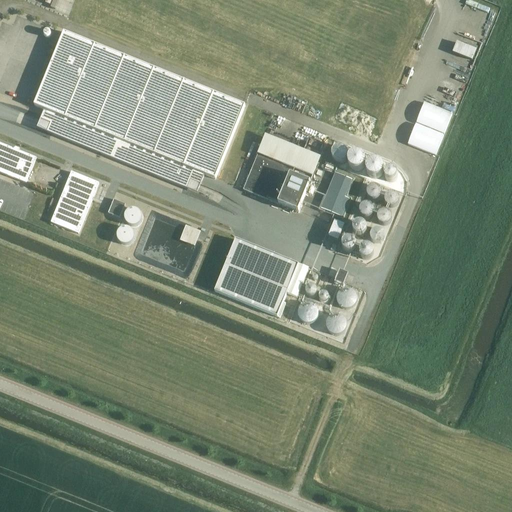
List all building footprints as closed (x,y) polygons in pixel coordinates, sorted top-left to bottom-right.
[(478,4),(467,0),(466,4),(477,9),(478,4)] [(118,161),(155,69),(64,33),(35,106),(45,110),(38,129),(118,161)] [(481,60),(484,49),(463,42),(460,54),(481,60)] [(155,69),(118,161),(198,194),(205,175),(216,180),(246,106),(155,69)] [(467,86),(464,75),(448,79),(450,90),(467,86)] [(452,115),(425,104),(417,124),(444,135),(452,115)] [(444,136),(416,125),(408,145),(435,156),(444,136)] [(37,170),(41,160),(0,143),(0,172),(27,184),(33,169),(37,170)] [(342,148),(341,148),(339,148),(338,148),(337,149),(336,149),(335,150),(335,151),(334,152),(334,153),(333,154),(333,155),(333,156),(333,157),(333,158),(333,159),(334,160),(335,161),(335,162),(336,162),(337,163),(338,163),(339,163),(340,164),(342,163),(343,163),(344,163),(345,162),(346,161),(347,160),(347,159),(348,158),(348,157),(348,156),(348,155),(348,154),(348,153),(347,152),(346,151),(346,150),(345,149),(344,149),(343,148),(342,148)] [(244,191),(299,213),(314,177),(259,154),(244,191)] [(354,157),(353,158),(352,158),(352,159),(351,160),(351,161),(351,162),(351,163),(351,164),(351,165),(351,166),(352,167),(352,168),(353,168),(354,169),(355,169),(356,169),(357,170),(358,169),(359,169),(360,169),(361,168),(362,168),(362,167),(363,166),(363,165),(363,164),(364,163),(363,162),(363,161),(363,160),(362,159),(361,158),(360,157),(359,157),(358,157),(357,157),(356,157),(355,157),(354,157)] [(374,163),(373,163),(372,164),(371,164),(370,165),(369,165),(369,166),(368,166),(368,167),(368,168),(367,169),(367,170),(367,171),(368,172),(368,173),(369,174),(369,175),(371,175),(371,176),(372,176),(373,176),(374,176),(375,176),(376,176),(377,176),(378,175),(378,174),(379,174),(379,173),(380,172),(380,171),(380,170),(380,169),(380,168),(380,167),(379,166),(378,165),(377,164),(376,164),(375,163),(374,163)] [(392,171),(391,170),(390,171),(389,171),(388,171),(387,172),(386,173),(385,174),(385,175),(384,176),(384,177),(385,179),(385,180),(386,181),(387,182),(388,182),(388,183),(390,183),(391,183),(392,183),(393,183),(394,182),(395,181),(396,181),(396,180),(397,179),(397,178),(397,177),(397,176),(397,175),(397,174),(396,174),(396,173),(395,172),(394,172),(394,171),(393,171),(392,171)] [(52,223),(79,234),(99,184),(72,173),(52,223)] [(352,180),(336,173),(321,208),(342,217),(349,199),(345,197),(352,180)] [(370,188),(369,189),(369,190),(368,190),(368,191),(368,192),(367,193),(367,194),(367,195),(368,196),(368,197),(368,198),(369,199),(370,200),(371,201),(372,201),(373,201),(375,201),(376,202),(377,201),(379,200),(380,199),(381,198),(381,197),(382,196),(382,194),(382,193),(381,191),(381,190),(380,189),(379,188),(378,187),(376,187),(375,187),(374,187),(373,187),(372,187),(370,188)] [(393,194),(392,194),(391,194),(390,195),(389,195),(388,195),(387,196),(387,197),(386,198),(385,200),(385,201),(385,202),(385,203),(385,204),(386,205),(386,206),(387,207),(388,207),(389,208),(390,208),(391,209),(393,209),(394,209),(395,208),(396,207),(397,207),(398,206),(399,205),(399,204),(399,203),(400,201),(399,200),(399,199),(399,198),(398,197),(397,196),(396,195),(395,195),(394,194),(393,194)] [(126,205),(114,200),(109,214),(120,219),(126,205)] [(363,206),(362,207),(361,208),(360,210),(360,211),(360,213),(360,214),(361,216),(362,217),(363,218),(364,219),(365,219),(367,219),(368,219),(370,219),(371,218),(372,218),(373,217),(373,216),(374,215),(374,213),(375,212),(374,211),(374,210),(374,209),(373,207),(372,207),(371,206),(370,205),(369,205),(368,205),(367,205),(365,205),(364,205),(363,206)] [(125,222),(126,223),(127,224),(127,225),(128,225),(129,226),(131,227),(132,227),(134,227),(135,227),(137,227),(138,226),(139,226),(140,225),(141,224),(142,223),(142,222),(143,222),(143,220),(143,219),(143,217),(143,216),(143,215),(142,214),(142,213),(141,212),(140,211),(139,210),(138,210),(137,209),(135,209),(134,209),(133,209),(132,209),(131,209),(131,210),(129,210),(129,211),(128,212),(127,212),(126,213),(126,214),(125,215),(125,216),(125,217),(125,219),(125,220),(125,221),(125,222)] [(388,213),(386,212),(385,212),(384,212),(383,212),(382,213),(381,214),(380,214),(379,215),(378,217),(378,218),(378,219),(378,221),(378,222),(379,223),(380,225),(381,225),(382,226),(384,226),(385,227),(386,226),(388,226),(389,225),(390,225),(391,223),(392,222),(392,221),(392,219),(392,218),(392,217),(391,215),(390,214),(389,214),(388,213)] [(359,223),(357,223),(356,224),(355,225),(354,226),(353,228),(353,229),(353,230),(353,231),(353,233),(354,234),(355,235),(356,236),(357,236),(358,237),(359,237),(360,237),(362,237),(363,237),(364,236),(365,235),(366,235),(366,234),(367,233),(367,232),(367,230),(367,228),(367,227),(366,226),(365,225),(364,224),(362,223),(361,223),(360,223),(359,223)] [(180,241),(195,247),(201,232),(186,226),(180,241)] [(118,241),(119,242),(119,243),(120,243),(121,244),(122,245),(123,246),(124,246),(125,246),(126,246),(127,246),(128,246),(130,246),(131,245),(132,244),(133,243),(134,242),(135,240),(135,239),(135,238),(136,237),(135,236),(135,235),(135,234),(134,233),(134,232),(133,231),(132,230),(130,229),(128,228),(127,228),(126,228),(125,228),(123,228),(122,229),(121,229),(120,230),(120,231),(119,231),(119,232),(118,233),(118,234),(117,235),(117,236),(117,237),(117,238),(117,239),(118,240),(118,241)] [(372,233),(371,234),(371,235),(371,237),(371,238),(371,240),(372,241),(373,242),(374,243),(375,244),(377,244),(378,244),(379,244),(380,244),(381,244),(382,243),(383,242),(384,241),(385,240),(385,238),(385,237),(385,236),(385,234),(384,234),(384,233),(383,232),(382,231),(381,231),(380,230),(379,230),(378,230),(377,230),(376,230),(375,230),(374,231),(373,231),(373,232),(372,233)] [(97,242),(103,244),(106,234),(101,232),(97,242)] [(346,240),(345,240),(344,241),(343,242),(342,243),(342,244),(342,245),(342,246),(342,247),(342,248),(342,249),(342,250),(343,250),(343,251),(344,251),(344,252),(345,252),(345,253),(346,253),(347,253),(348,254),(349,254),(350,253),(351,253),(352,253),(353,252),(354,251),(355,251),(355,250),(355,249),(356,248),(356,247),(356,246),(356,245),(356,244),(355,244),(355,243),(354,242),(353,241),(353,240),(352,240),(351,240),(350,239),(349,239),(348,239),(347,239),(346,240)] [(299,265),(236,240),(215,292),(280,318),(286,305),(283,303),(299,265)] [(365,247),(364,247),(363,247),(362,248),(362,249),(361,249),(360,250),(360,251),(360,252),(360,254),(360,255),(360,256),(361,257),(361,258),(362,258),(363,259),(364,260),(365,260),(366,260),(367,261),(368,260),(369,260),(371,260),(372,259),(372,258),(373,257),(374,256),(374,255),(374,253),(374,252),(374,251),(373,250),(372,248),(371,248),(370,247),(369,247),(368,246),(367,246),(366,246),(365,247)] [(335,284),(343,287),(348,275),(340,271),(335,284)] [(314,289),(313,289),(312,289),(311,289),(310,290),(309,291),(308,292),(308,293),(308,294),(308,295),(309,296),(310,297),(311,298),(312,298),(313,298),(314,298),(315,298),(316,297),(317,296),(318,295),(318,294),(318,293),(318,292),(317,291),(317,290),(316,290),(315,289),(314,289)] [(337,302),(338,303),(338,305),(339,306),(340,307),(341,308),(342,309),(343,309),(344,310),(345,310),(347,310),(348,310),(349,310),(351,309),(352,309),(353,308),(354,307),(355,306),(356,305),(356,304),(357,304),(357,303),(357,302),(357,301),(357,299),(357,298),(357,297),(356,296),(356,295),(356,294),(355,293),(354,293),(353,292),(352,291),(351,291),(350,290),(349,290),(348,290),(346,290),(345,290),(344,291),(343,291),(341,292),(340,293),(339,294),(339,295),(338,296),(338,297),(337,299),(337,300),(337,301),(337,302)] [(325,293),(324,293),(323,293),(322,293),(322,294),(321,295),(320,295),(320,296),(320,297),(319,298),(320,299),(320,300),(320,301),(321,301),(321,302),(322,303),(324,303),(325,303),(326,303),(327,302),(328,301),(329,301),(329,300),(329,299),(330,298),(329,297),(329,296),(329,295),(328,295),(328,294),(327,293),(325,293)] [(299,317),(299,318),(300,319),(300,320),(301,321),(302,322),(303,323),(304,324),(306,324),(308,325),(309,325),(311,325),(312,324),(313,324),(314,323),(315,322),(316,322),(317,321),(317,320),(318,319),(318,318),(319,317),(319,316),(319,314),(319,312),(318,311),(317,309),(316,308),(315,307),(315,306),(313,306),(313,305),(311,305),(310,305),(308,304),(306,305),(305,305),(303,306),(302,308),(301,308),(301,309),(300,310),(299,312),(299,313),(299,314),(299,316),(299,317)] [(327,328),(327,329),(328,331),(329,332),(330,333),(331,334),(332,335),(333,335),(335,336),(336,336),(338,336),(339,336),(341,335),(342,334),(343,334),(344,333),(345,332),(345,331),(346,330),(347,329),(347,328),(347,327),(347,326),(347,324),(347,323),(346,322),(345,320),(344,319),(343,318),(343,317),(342,317),(340,316),(339,316),(337,316),(335,316),(333,317),(332,317),(330,318),(330,319),(329,320),(328,321),(327,323),(327,324),(327,325),(327,326),(327,327),(327,328)]
